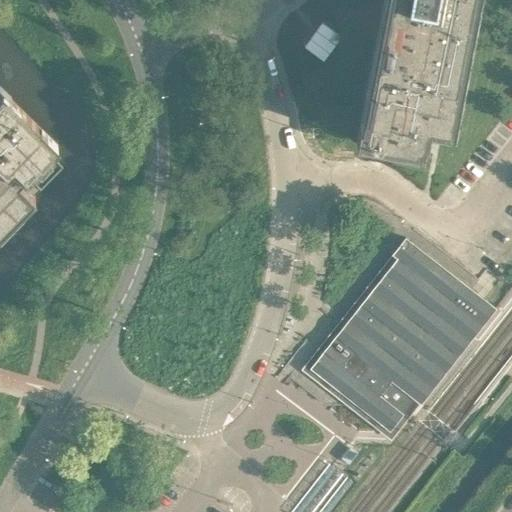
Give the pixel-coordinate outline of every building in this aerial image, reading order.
[(428,128),(453,132),(478,0),(381,0),(355,141),(422,153),(424,141),(425,141),(428,128)] [(0,229),(62,167),(48,153),(56,145),(1,91),(0,91),(0,229)] [(310,367),(365,411),(390,380),(414,398),(436,371),(489,304),(463,283),(404,237),(391,253),(397,257),(321,353),(310,367)] [(402,414),(414,398),(390,380),(365,411),(389,430),(400,416),(401,414),(402,414)] [(348,462),(357,450),(350,444),(340,456),(348,462)] [(292,511),(310,511),(342,472),(328,461),(289,510),(292,511)] [(328,511),(353,480),(346,474),(316,511),(328,511)]
